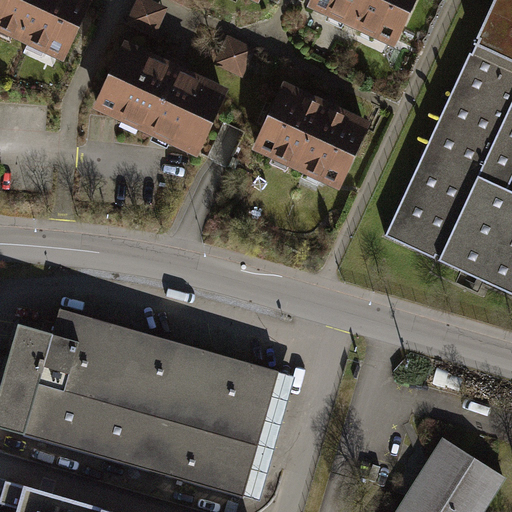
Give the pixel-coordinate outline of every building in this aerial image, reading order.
[(0,0),(0,36),(68,66),(97,0),(0,0)] [(147,0),(139,0),(129,27),(156,37),(167,7),(147,0)] [(242,0),(262,9),(265,0),(242,0)] [(314,0),(306,19),(396,58),(421,0),(314,0)] [(511,0),(502,0),(391,235),(511,292),(511,0)] [(228,39),(217,69),(243,79),(255,49),(228,39)] [(124,48),(94,115),(198,162),(229,96),(124,48)] [(284,90),(253,160),(338,198),(369,128),(284,90)] [(20,321),(0,389),(0,426),(248,497),(284,371),(65,309),(59,332),(20,321)] [(511,481),(451,442),(404,511),(493,511),(511,483),(511,481)] [(118,511),(103,508),(24,485),(16,511),(118,511)]
